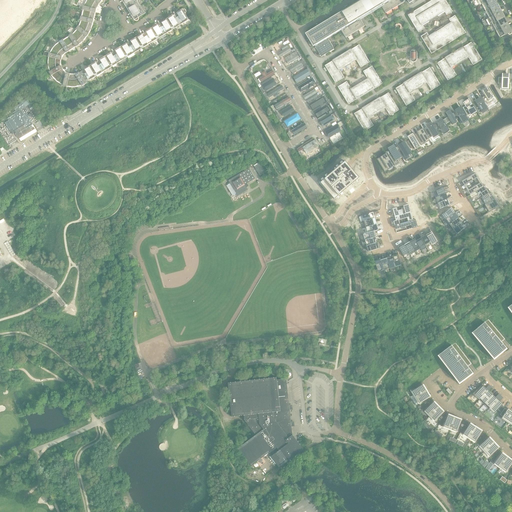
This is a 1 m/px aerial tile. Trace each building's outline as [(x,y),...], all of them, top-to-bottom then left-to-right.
[(97,7),(99,4),(93,0),(87,0),(86,3),(85,6),(83,6),(82,10),(84,10),(95,13),(96,9),(96,8),(96,7),(97,7)] [(130,13),(142,6),(138,0),(127,7),(130,13)] [(318,26),(305,33),(313,46),(314,45),(317,50),(321,57),(325,54),(330,51),(331,51),(334,49),(328,39),(326,40),(325,38),(340,29),(346,38),(365,26),(359,18),(364,15),(379,6),(382,4),(383,6),(381,7),(386,13),(405,2),(404,1),(403,0),(406,0),(409,3),(411,2),(414,0),(359,0),(356,2),(318,26)] [(453,11),(449,6),(445,0),(432,0),(425,4),(434,20),(439,17),(438,16),(445,12),(446,15),(453,11)] [(497,4),(494,0),(489,0),(482,4),(485,11),(497,4)] [(434,20),(425,4),(408,15),(418,32),(424,29),(423,26),(429,22),(430,22),(434,20)] [(501,11),(497,4),(485,11),(489,18),(501,11)] [(138,18),(146,13),(142,6),(130,13),(134,20),(135,21),(136,21),(137,21),(138,21),(138,20),(139,19),(139,18),(138,18)] [(189,20),(185,13),(186,13),(186,12),(186,11),(186,10),(185,10),(184,9),(183,9),(175,14),(181,24),(189,20)] [(94,17),(95,13),(84,10),(82,17),(81,16),(80,20),(82,21),(92,23),(92,24),(93,19),(93,17),(94,17)] [(505,18),(504,18),(501,11),(489,18),(493,24),(505,18)] [(181,24),(175,14),(167,19),(173,29),(181,24)] [(466,33),(458,21),(455,15),(449,19),(451,22),(444,26),(443,25),(439,28),(448,43),(466,33)] [(508,24),(505,18),(493,24),(496,31),(508,24)] [(173,29),(167,19),(159,24),(166,34),(173,29)] [(90,31),(91,28),(91,27),(92,24),(92,23),(82,21),(79,27),(78,26),(76,29),(77,30),(86,37),(89,33),(88,33),(89,31),(90,31)] [(166,34),(159,24),(152,28),(158,38),(166,34)] [(511,31),(508,25),(508,24),(496,31),(500,37),(508,33),(508,34),(509,34),(510,34),(511,34),(511,33),(511,32),(511,31)] [(158,38),(152,28),(144,33),(151,45),(152,44),(151,43),(158,38)] [(448,43),(439,28),(435,31),(429,35),(427,32),(421,36),(431,54),(448,43)] [(84,39),(86,37),(77,30),(73,35),(72,33),(68,36),(69,37),(75,47),(79,45),(78,44),(80,43),(81,43),(84,39)] [(151,45),(144,33),(136,38),(143,48),(149,44),(151,45)] [(375,35),(361,43),(366,51),(369,49),(372,54),(383,48),(375,35)] [(75,47),(69,37),(64,41),(63,39),(59,41),(60,42),(66,52),(70,50),(69,50),(71,48),(71,49),(75,47)] [(143,48),(136,38),(129,42),(135,52),(143,48)] [(66,52),(60,42),(56,45),(53,49),(51,53),(44,52),(43,56),(49,57),(61,60),(62,56),(62,55),(63,54),(64,55),(65,53),(66,52)] [(135,52),(129,42),(121,47),(127,57),(134,53),(135,55),(136,54),(135,52)] [(482,60),(471,42),(462,48),(454,53),(460,63),(463,61),(463,60),(468,57),(473,65),(482,60)] [(361,67),(370,62),(360,44),(325,64),(335,83),(345,77),(340,69),(357,60),(361,67)] [(277,51),(280,57),(290,50),(287,45),(277,51)] [(127,57),(121,47),(113,52),(119,62),(127,57)] [(119,62),(113,52),(105,56),(112,67),(119,62),(120,64),(121,64),(119,62)] [(283,59),(287,65),(298,59),(295,52),(283,59)] [(452,67),(457,64),(457,65),(460,63),(454,53),(446,58),(446,57),(437,63),(448,80),(457,75),(452,67)] [(112,67),(105,56),(98,61),(105,73),(106,73),(105,71),(112,67)] [(62,69),(61,66),(60,65),(61,65),(60,65),(59,64),(59,63),(60,63),(60,61),(61,60),(49,57),(49,62),(49,67),(50,71),(49,72),(51,76),(52,75),(62,69)] [(105,73),(98,61),(90,66),(96,76),(103,72),(104,74),(105,73)] [(288,69),(292,74),(302,67),(299,62),(288,69)] [(338,86),(348,103),(383,84),(373,65),(363,71),(368,79),(351,88),(347,81),(338,86)] [(96,76),(90,66),(82,71),(81,72),(87,82),(96,76)] [(432,90),(441,85),(431,67),(396,86),(406,105),(416,100),(411,92),(428,83),(432,90)] [(67,87),(67,86),(70,74),(66,73),(65,73),(64,73),(63,72),(64,71),(63,70),(62,69),(52,75),(55,79),(59,82),(63,84),(62,86),(67,87)] [(292,78),(296,83),(309,75),(306,70),(292,78)] [(271,71),(259,78),(261,82),(273,75),(271,71)] [(87,83),(87,82),(81,72),(79,73),(75,75),(75,74),(75,75),(74,76),(73,76),(73,74),(70,74),(67,86),(72,86),(76,86),(81,85),(82,86),(87,83)] [(498,77),(498,84),(500,84),(500,90),(511,90),(511,83),(509,83),(509,78),(509,74),(502,74),(502,78),(498,77)] [(257,80),(254,75),(252,76),(255,81),(258,85),(260,83),(258,79),(257,80)] [(276,79),(263,87),(266,91),(279,83),(276,79)] [(298,87),(301,92),(314,84),(310,79),(298,87)] [(280,85),(268,93),(270,97),(283,90),(280,85)] [(486,88),(482,91),(485,97),(483,98),(485,103),(486,102),(487,104),(493,100),(492,98),(494,97),(489,89),(487,87),(486,88)] [(307,103),(317,95),(313,90),(303,97),(307,103)] [(390,93),(354,111),(364,131),(374,126),(369,116),(386,107),(390,115),(399,110),(390,93)] [(287,97),(274,105),(276,109),(289,101),(287,97)] [(475,102),(473,103),(479,114),(481,112),(483,114),(488,110),(487,108),(481,98),(481,97),(475,101),(475,102)] [(311,105),(313,108),(323,102),(321,99),(311,105)] [(465,106),(463,108),(468,116),(470,114),(471,115),(477,112),(474,107),(473,107),(471,108),(470,105),(471,104),(472,104),(469,99),(468,99),(463,103),(465,106)] [(37,132),(32,124),(33,124),(27,115),(26,112),(27,112),(25,110),(21,112),(20,110),(25,107),(22,102),(12,109),(15,114),(7,119),(8,121),(5,123),(10,131),(13,129),(14,131),(21,141),(37,132)] [(279,112),(282,118),(293,111),(290,106),(279,112)] [(315,114),(317,118),(327,112),(325,108),(315,114)] [(388,118),(387,116),(390,115),(386,108),(379,112),(382,117),(384,116),(386,119),(388,118)] [(459,108),(455,111),(463,124),(466,122),(465,121),(464,119),(468,119),(462,109),(460,110),(459,108)] [(446,112),(453,125),(457,122),(454,117),(452,114),(450,110),(446,113),(446,112)] [(296,112),(283,121),(285,124),(298,115),(296,112)] [(321,121),(323,124),(332,118),(331,116),(321,121)] [(442,119),(436,122),(444,135),(450,131),(442,119)] [(427,129),(425,130),(428,135),(430,134),(432,137),(433,138),(439,134),(438,133),(432,123),(431,122),(425,125),(426,127),(427,129)] [(304,125),(291,132),(293,136),(306,128),(304,125)] [(324,133),(328,138),(340,131),(336,125),(324,133)] [(415,134),(414,134),(421,146),(422,145),(421,144),(429,139),(423,130),(422,128),(416,132),(417,133),(415,135),(415,134)] [(410,140),(407,141),(412,148),(414,147),(415,149),(416,148),(418,151),(422,149),(420,146),(413,133),(408,137),(410,140)] [(303,146),(307,153),(317,147),(313,140),(303,146)] [(404,142),(399,145),(402,151),(400,152),(403,158),(406,156),(411,153),(404,142)] [(389,150),(386,152),(395,166),(400,163),(398,159),(397,158),(400,156),(401,157),(400,158),(402,157),(395,147),(389,150)] [(386,153),(377,159),(378,160),(385,172),(394,166),(393,165),(387,155),(386,153)] [(347,161),(321,183),(336,200),(361,178),(347,161)] [(265,172),(260,164),(255,167),(260,175),(265,172)] [(247,184),(255,179),(249,168),(239,174),(240,177),(235,180),(234,177),(226,182),(227,184),(229,183),(238,196),(248,190),(246,187),(248,186),(247,184)] [(475,173),(463,181),(467,188),(471,185),(469,182),(473,179),(475,182),(480,180),(475,173)] [(471,185),(467,188),(471,194),(484,187),(480,180),(475,182),(477,186),(473,188),(471,185)] [(471,194),(468,196),(470,199),(477,195),(479,198),(482,196),(483,197),(488,193),(486,190),(484,186),(484,187),(471,194)] [(445,187),(433,192),(435,198),(445,194),(444,190),(446,189),(445,187)] [(483,197),(479,199),(480,199),(482,203),(484,202),(484,203),(485,204),(486,204),(494,199),(492,195),(491,196),(489,193),(488,193),(483,197)] [(445,194),(435,198),(437,203),(448,199),(445,194)] [(448,199),(437,203),(440,209),(450,205),(448,199)] [(494,199),(486,204),(490,211),(499,206),(494,199)] [(396,208),(391,209),(392,213),(393,213),(393,214),(394,213),(395,217),(411,212),(409,204),(403,206),(404,209),(397,211),(396,208)] [(450,209),(442,215),(446,219),(455,213),(454,212),(451,208),(450,209)] [(378,211),(363,215),(364,222),(375,218),(374,215),(379,214),(378,211)] [(394,220),(390,221),(391,222),(392,226),(394,225),(400,224),(399,220),(407,218),(408,221),(413,220),(411,212),(395,217),(393,217),(394,220)] [(455,213),(446,219),(449,224),(458,218),(455,213)] [(364,222),(366,227),(377,224),(375,218),(364,222)] [(458,218),(449,224),(453,229),(462,222),(458,218)] [(400,224),(394,225),(395,229),(402,228),(402,229),(407,229),(407,226),(410,225),(411,225),(413,228),(417,227),(415,219),(413,220),(408,221),(400,224)] [(462,222),(453,229),(457,234),(466,227),(462,222)] [(366,227),(368,233),(374,231),(378,230),(377,224),(366,227)] [(364,234),(363,234),(365,240),(375,237),(374,231),(368,233),(364,234)] [(426,235),(432,244),(437,241),(432,232),(426,235)] [(426,235),(421,238),(426,248),(432,244),(426,235)] [(377,243),(375,237),(365,240),(367,246),(377,243)] [(421,238),(416,241),(420,248),(420,249),(421,251),(426,248),(421,238)] [(415,239),(409,242),(415,251),(420,248),(416,241),(415,239)] [(409,242),(404,245),(410,254),(415,251),(409,242)] [(377,243),(367,246),(368,252),(379,249),(377,243)] [(410,254),(404,245),(399,248),(404,257),(410,254)] [(398,254),(392,256),(395,267),(401,265),(398,254)] [(376,256),(373,257),(375,261),(378,272),(379,272),(384,270),(381,260),(377,261),(376,256)] [(392,256),(387,258),(390,268),(390,270),(395,269),(394,267),(395,267),(392,256)] [(387,258),(381,260),(384,270),(390,268),(387,258)] [(488,320),(472,333),(494,359),(506,348),(499,340),(503,337),(488,320)] [(465,364),(469,361),(455,343),(438,355),(459,383),(472,373),(465,364)] [(293,427),(292,422),(291,422),(290,410),(291,410),(290,405),(289,405),(289,401),(287,391),(286,381),(286,379),(277,380),(276,377),(274,378),(274,377),(273,377),(273,378),(269,378),(264,379),(264,378),(264,379),(260,379),(259,379),(255,380),(255,379),(254,379),(254,380),(250,380),(245,381),(245,380),(245,381),(240,381),(236,382),(235,382),(231,383),(231,382),(230,382),(231,383),(228,383),(229,390),(228,390),(229,391),(229,396),(229,397),(230,397),(230,403),(231,409),(231,410),(232,417),(234,416),(234,417),(235,417),(235,416),(239,416),(240,416),(244,415),(244,420),(256,435),(238,448),(251,466),(254,464),(268,453),(271,456),(278,466),(279,468),(303,450),(298,442),(292,435),(291,427),(293,427)] [(423,385),(412,391),(416,397),(423,393),(427,391),(423,385)] [(483,386),(475,394),(480,399),(491,387),(489,385),(486,388),(483,386)] [(491,387),(480,399),(485,403),(493,395),(490,392),(494,389),(491,387)] [(423,393),(416,397),(419,403),(430,396),(427,391),(423,393)] [(493,395),(485,403),(489,408),(501,396),(499,394),(495,397),(493,395)] [(501,396),(489,408),(494,413),(502,404),(500,401),(503,398),(501,396)] [(434,402),(425,411),(430,416),(436,410),(439,407),(434,402)] [(436,410),(430,416),(435,421),(444,412),(439,407),(436,410)] [(511,410),(508,408),(502,418),(507,421),(511,414),(511,410)] [(448,415),(444,426),(450,429),(453,421),(455,417),(448,415)] [(453,421),(450,429),(457,431),(461,420),(455,417),(453,421)] [(425,421),(422,424),(428,430),(431,427),(425,421)] [(470,423),(463,434),(469,438),(474,431),(476,427),(470,423)] [(474,431),(469,438),(475,442),(482,431),(476,427),(474,431)] [(490,437),(480,446),(485,451),(491,445),(494,442),(490,437)] [(491,445),(485,451),(489,456),(499,447),(494,442),(491,445)] [(502,453),(495,463),(500,467),(505,461),(508,457),(502,453)] [(505,461),(500,467),(506,471),(511,462),(511,460),(508,457),(505,461)]
